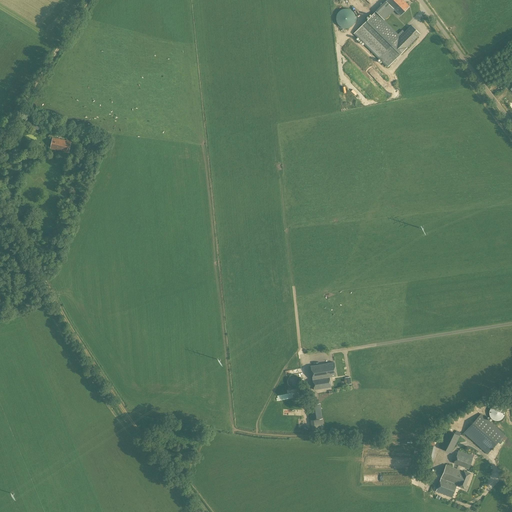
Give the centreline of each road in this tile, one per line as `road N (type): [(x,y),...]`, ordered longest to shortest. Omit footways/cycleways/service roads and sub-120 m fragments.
road 1 (track): [(0,206),(66,326),(198,511)]
road 2 (track): [(234,429),(417,435),(417,443)]
road 3 (track): [(88,0),(0,145)]
road 4 (unclassified): [(511,123),(420,0)]
